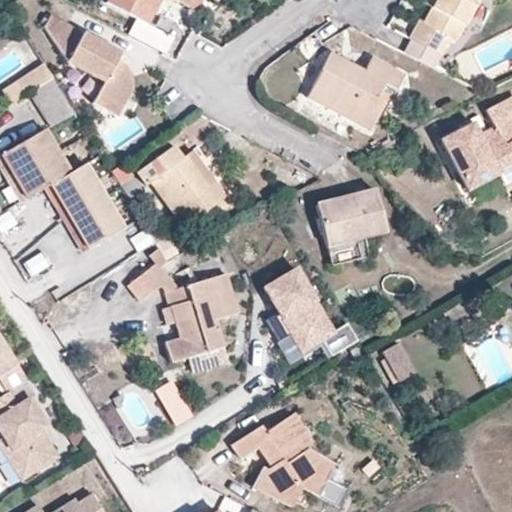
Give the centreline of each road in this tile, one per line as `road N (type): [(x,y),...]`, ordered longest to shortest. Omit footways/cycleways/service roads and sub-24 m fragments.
road 1 (residential): [(0,278),(149,511)]
road 2 (residential): [(324,162),(253,123),(233,83),(258,49),(326,0)]
